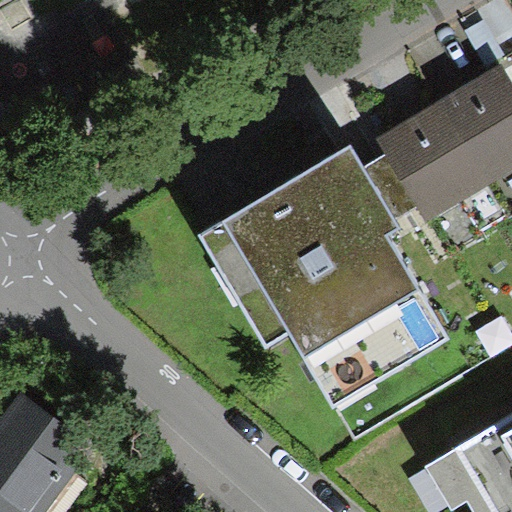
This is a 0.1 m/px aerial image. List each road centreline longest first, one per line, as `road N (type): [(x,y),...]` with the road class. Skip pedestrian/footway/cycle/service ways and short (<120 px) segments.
road 1 (residential): [(444,0),(25,251)]
road 2 (residential): [(25,251),(315,511)]
